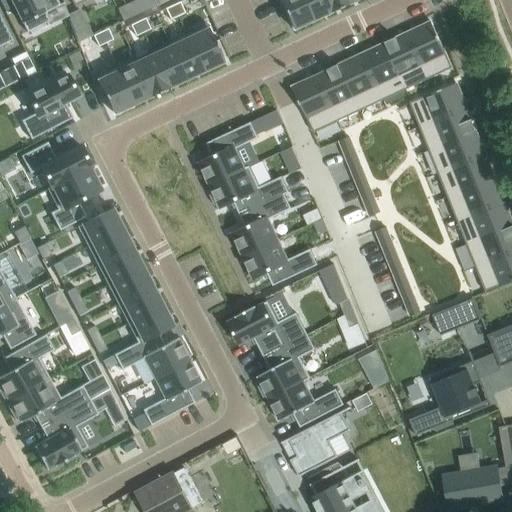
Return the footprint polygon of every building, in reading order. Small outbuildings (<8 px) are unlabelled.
[(10,0),(27,32),(49,21),(45,12),(59,5),(56,0),(10,0)] [(137,0),(143,12),(156,6),(153,0),(137,0)] [(278,0),(292,29),(313,19),(303,0),(278,0)] [(303,0),(313,19),(329,12),(330,11),(324,0),(303,0)] [(324,0),(330,11),(329,12),(330,13),(349,4),(349,3),(348,3),(346,0),(324,0)] [(179,2),(172,5),(177,16),(185,13),(179,2)] [(172,5),(165,9),(170,20),(177,16),(172,5)] [(0,46),(12,40),(0,16),(0,46)] [(93,35),(84,17),(72,23),(78,42),(93,35)] [(145,18),(137,22),(143,33),(150,29),(145,18)] [(137,22),(130,25),(135,36),(143,33),(137,22)] [(431,22),(407,33),(429,79),(452,68),(431,22)] [(205,23),(185,32),(203,71),(223,61),(205,23)] [(107,29),(100,32),(105,43),(113,40),(107,29)] [(100,32),(93,35),(98,46),(105,43),(100,32)] [(185,32),(166,41),(167,43),(168,42),(186,79),(203,71),(185,32)] [(385,43),(384,43),(406,90),(429,79),(407,33),(395,38),(385,43)] [(167,43),(151,51),(168,87),(169,87),(186,79),(168,42),(167,43)] [(384,43),(361,54),(383,100),(406,90),(384,43)] [(81,50),(71,56),(75,65),(86,59),(81,50)] [(135,58),(134,59),(151,95),(150,96),(150,97),(170,88),(169,87),(168,87),(151,51),(135,58)] [(361,54),(338,65),(360,111),(383,100),(361,54)] [(134,56),(115,65),(133,103),(150,96),(151,95),(134,59),(135,58),(134,56)] [(115,65),(95,74),(113,113),(133,103),(115,65)] [(327,70),(316,75),(337,122),(360,111),(338,65),(337,65),(327,70)] [(35,113),(21,121),(31,139),(72,118),(65,103),(78,96),(67,74),(26,95),(35,113)] [(316,75),(292,87),(313,133),(337,122),(316,75)] [(457,83),(409,102),(419,127),(467,108),(457,83)] [(467,108),(419,127),(429,150),(476,131),(476,130),(471,120),(467,108)] [(258,119),(251,122),(257,135),(264,131),(258,119)] [(212,157),(198,163),(209,185),(245,168),(235,149),(258,138),(257,135),(251,122),(206,143),(212,157)] [(476,131),(429,150),(438,174),(485,155),(476,131)] [(287,135),(278,138),(283,151),(292,147),(287,135)] [(349,137),(339,141),(343,151),(353,147),(349,137)] [(47,142),(21,156),(30,173),(40,168),(49,187),(50,188),(89,167),(90,168),(91,168),(79,145),(55,157),(47,142)] [(292,147),(281,152),(286,162),(296,157),(292,147)] [(353,147),(343,151),(347,160),(357,156),(353,147)] [(485,155),(438,174),(447,197),(495,178),(485,155)] [(357,156),(347,160),(351,170),(361,165),(357,156)] [(361,165),(351,170),(354,179),(365,175),(361,165)] [(211,189),(208,191),(214,206),(218,204),(220,208),(234,202),(240,215),(284,194),(289,192),(281,176),(259,187),(249,166),(245,168),(209,185),(211,189)] [(49,187),(46,189),(57,209),(50,213),(59,230),(86,217),(78,202),(101,190),(90,168),(89,167),(50,188),(49,187)] [(365,175),(354,179),(358,188),(368,184),(365,175)] [(495,178),(447,197),(457,220),(504,201),(495,178)] [(368,184),(358,188),(370,217),(380,212),(368,184)] [(245,227),(231,234),(242,256),(278,239),(268,219),(291,208),(284,194),(240,215),(245,227)] [(511,221),(504,201),(457,220),(466,244),(511,225),(511,221)] [(112,208),(77,227),(87,246),(122,228),(112,208)] [(322,219),(313,223),(318,235),(327,232),(322,219)] [(511,225),(466,244),(475,267),(511,252),(511,225)] [(386,227),(376,231),(380,241),(390,237),(386,227)] [(122,228),(87,246),(97,266),(132,247),(122,228)] [(390,237),(380,241),(384,251),(394,247),(390,237)] [(278,239),(242,256),(253,279),(267,272),(273,286),(317,265),(310,249),(288,260),(278,239)] [(45,243),(36,248),(42,260),(51,255),(45,243)] [(132,247),(97,266),(107,285),(143,267),(132,247)] [(394,247),(384,251),(387,260),(398,256),(394,247)] [(511,252),(475,267),(485,291),(511,280),(511,252)] [(398,256),(387,260),(391,269),(401,265),(398,256)] [(61,261),(52,265),(58,277),(67,272),(61,261)] [(334,264),(319,271),(326,286),(340,279),(334,264)] [(401,265),(391,269),(395,278),(405,274),(401,265)] [(143,267),(107,285),(117,305),(153,286),(143,267)] [(0,306),(15,298),(0,271),(0,306)] [(405,274),(395,278),(399,288),(409,284),(405,274)] [(409,284),(399,288),(402,297),(413,293),(409,284)] [(153,286),(117,305),(127,324),(163,306),(153,286)] [(74,287),(66,292),(72,303),(81,299),(74,287)] [(413,293),(402,297),(406,306),(416,302),(413,293)] [(15,298),(0,306),(0,335),(1,335),(9,349),(35,335),(15,298)] [(81,299),(72,303),(78,315),(87,311),(81,299)] [(348,299),(339,303),(344,315),(353,312),(348,299)] [(472,299),(432,315),(440,335),(480,319),(472,299)] [(236,318),(228,322),(240,345),(254,338),(264,357),(308,335),(296,313),(278,322),(268,301),(256,308),(255,306),(235,317),(236,318)] [(416,302),(406,306),(410,316),(420,312),(416,302)] [(163,306),(127,324),(137,342),(137,344),(158,333),(173,325),(163,306)] [(67,309),(55,315),(61,326),(73,319),(67,309)] [(353,312),(344,315),(349,328),(358,324),(353,312)] [(73,319),(64,324),(70,336),(79,331),(73,319)] [(94,325),(86,330),(92,342),(101,337),(94,325)] [(511,329),(503,333),(511,355),(511,329)] [(137,342),(102,361),(106,369),(118,363),(121,370),(144,358),(154,378),(189,360),(187,357),(190,355),(183,340),(180,342),(178,338),(164,345),(158,333),(137,344),(137,342)] [(0,393),(3,399),(6,397),(8,401),(49,378),(38,358),(53,350),(45,334),(2,358),(9,371),(0,376),(0,393)] [(259,381),(256,383),(263,397),(266,396),(269,400),(304,382),(310,378),(299,357),(315,349),(308,335),(264,357),(270,370),(257,377),(259,381)] [(101,337),(92,342),(98,354),(107,349),(101,337)] [(441,407),(409,420),(415,436),(484,408),(474,384),(481,381),(480,378),(481,378),(474,361),(470,351),(468,352),(472,361),(429,379),(441,407)] [(94,360),(81,367),(90,383),(82,387),(89,399),(109,389),(94,360)] [(144,413),(132,419),(138,431),(150,425),(194,402),(187,389),(201,382),(189,360),(154,378),(164,398),(142,410),(144,413)] [(383,368),(366,375),(372,388),(388,381),(383,368)] [(10,404),(7,406),(15,420),(18,418),(20,422),(33,415),(40,427),(90,400),(82,385),(60,397),(49,378),(8,401),(10,404)] [(304,382),(269,400),(280,421),(293,414),(300,427),(344,404),(336,389),(314,401),(304,382)] [(109,389),(90,400),(96,412),(105,407),(115,401),(109,389)] [(352,401),(358,412),(372,404),(367,393),(352,401)] [(47,439),(34,447),(46,470),(54,465),(54,467),(74,456),(73,454),(81,450),(87,447),(76,426),(98,414),(96,412),(90,400),(40,427),(47,439)] [(127,402),(118,407),(119,409),(124,419),(133,414),(127,402)] [(350,407),(281,442),(282,444),(289,440),(298,456),(290,460),(299,477),(338,456),(330,441),(351,430),(342,413),(351,408),(350,407)] [(511,424),(499,427),(501,440),(511,437),(511,424)] [(461,473),(444,476),(450,509),(503,500),(500,487),(511,484),(511,464),(511,465),(511,466),(506,467),(497,468),(497,467),(480,470),(480,466),(461,469),(461,473)] [(185,468),(137,493),(147,511),(186,511),(203,503),(185,468)] [(316,495),(310,498),(317,511),(367,511),(363,504),(357,508),(353,500),(367,493),(367,492),(364,487),(366,486),(362,478),(360,479),(357,474),(349,478),(317,495),(316,495)]
